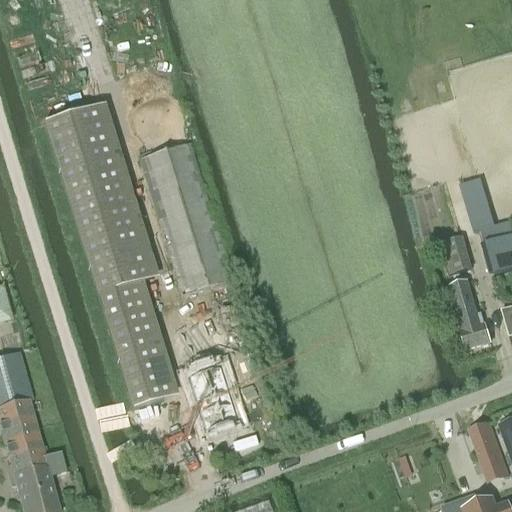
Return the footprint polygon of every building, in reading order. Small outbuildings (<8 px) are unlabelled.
[(126,289),(141,284),(88,112),(42,126),(130,413),(162,404),(126,289)] [(188,147),(136,163),(179,300),(211,290),(225,285),(231,284),(188,147)] [(480,234),(493,277),(511,271),(511,238),(508,224),(490,230),(488,224),(489,223),(477,184),(459,190),(471,229),(476,228),(478,235),(480,234)] [(471,272),(462,239),(439,246),(448,278),(471,272)] [(476,316),(465,283),(447,289),(462,333),(460,334),(461,338),(458,340),(461,349),(465,348),(466,352),(490,344),(480,315),(476,316)] [(0,325),(11,323),(1,288),(0,288),(0,325)] [(511,309),(501,313),(508,339),(511,338),(511,309)] [(0,361),(0,439),(16,494),(13,498),(15,503),(19,505),(20,511),(57,511),(48,479),(64,475),(59,456),(43,460),(27,405),(30,404),(17,356),(0,361)] [(214,372),(184,381),(182,382),(199,437),(201,436),(231,427),(214,372)] [(468,433),(487,484),(506,478),(487,427),(468,433)] [(461,502),(440,510),(440,511),(509,511),(507,504),(494,509),(491,500),(464,510),(461,502)]
